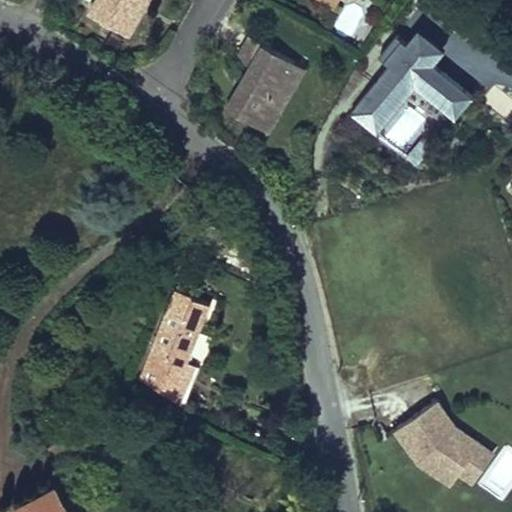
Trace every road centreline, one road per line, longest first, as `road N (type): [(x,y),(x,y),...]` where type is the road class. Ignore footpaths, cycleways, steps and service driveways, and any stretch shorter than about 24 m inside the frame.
road 1 (residential): [(351,511),(303,274),(275,221),(233,171),(149,112)]
road 2 (unknown): [(203,150),(48,291),(9,378),(4,408),(14,475)]
road 3 (residential): [(149,112),(0,27)]
road 4 (residential): [(149,112),(213,0)]
